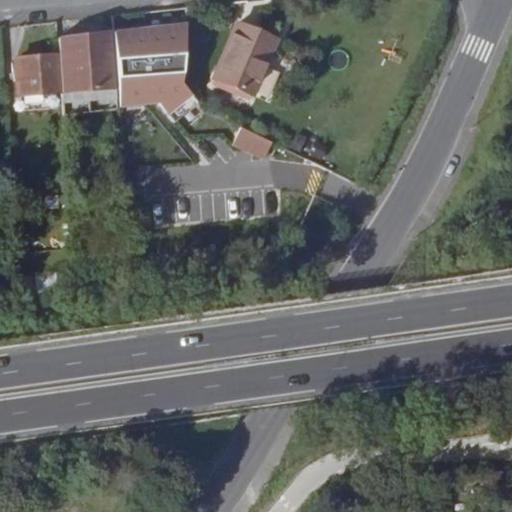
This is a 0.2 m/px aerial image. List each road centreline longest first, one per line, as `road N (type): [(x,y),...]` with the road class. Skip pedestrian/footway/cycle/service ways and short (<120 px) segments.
road 1 (tertiary): [(206,511),(362,280),(426,164),(500,0)]
road 2 (trunk): [(0,415),(511,343)]
road 3 (trunk): [(511,299),(0,370)]
